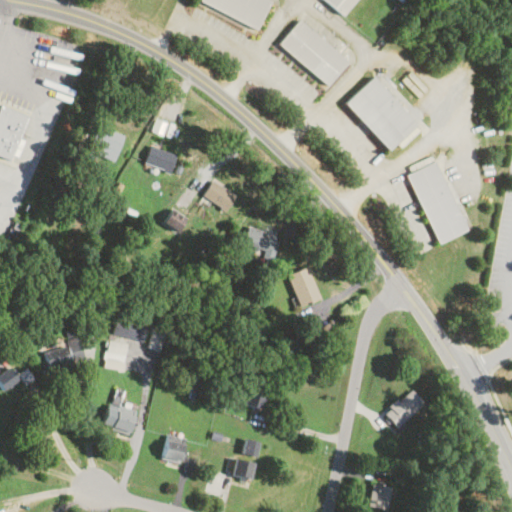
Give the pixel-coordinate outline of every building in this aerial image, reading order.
[(195,0),(252,32),(268,3),(262,0),(195,0)] [(320,0),(338,15),(351,0),(320,0)] [(275,42),(323,85),(344,61),(297,19),(275,42)] [(413,122),(368,76),(341,102),(385,149),(413,122)] [(0,155),(9,159),(11,154),(17,156),(25,139),(19,136),(28,115),(0,103),(0,155)] [(110,160),(120,134),(95,124),(85,150),(110,160)] [(166,172),(174,155),(148,144),(140,161),(166,172)] [(434,243),(463,231),(433,160),(404,173),(434,243)] [(232,196),(209,179),(201,191),(224,208),(232,196)] [(267,255),(273,232),(245,224),(239,246),(267,255)] [(294,305),(315,299),(307,267),(286,272),(294,305)] [(140,341),(144,324),(113,316),(109,333),(140,341)] [(147,347),(159,350),(165,331),(152,328),(147,347)] [(41,341),(43,349),(63,344),(62,336),(41,341)] [(123,342),(103,340),(101,360),(121,362),(123,342)] [(46,370),(67,364),(63,352),(42,358),(46,370)] [(0,387),(13,380),(6,367),(0,370),(0,387)] [(243,404),(258,407),(262,386),(247,383),(243,404)] [(420,403),(407,388),(380,411),(393,427),(420,403)] [(134,408),(119,400),(106,426),(121,433),(134,408)] [(182,437),(165,431),(156,457),(173,463),(182,437)] [(236,458),(229,456),(225,473),(247,478),(256,441),(241,437),(236,458)] [(389,486),(370,481),(364,503),(383,508),(389,486)]
